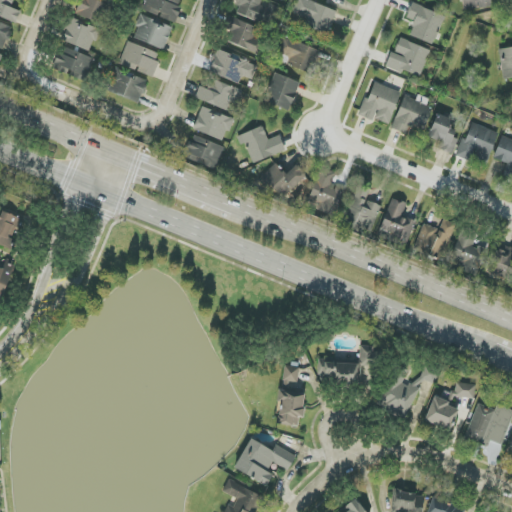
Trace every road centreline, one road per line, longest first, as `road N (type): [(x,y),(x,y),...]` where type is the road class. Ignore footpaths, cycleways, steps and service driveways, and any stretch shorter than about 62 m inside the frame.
road 1 (primary): [(110,197),(455,339)]
road 2 (residential): [(511,489),(423,456),(375,453),(340,465),(294,511)]
road 3 (primary): [(322,240),(125,160)]
road 4 (primary): [(511,315),(322,240)]
road 5 (residential): [(511,213),(330,135)]
road 6 (residential): [(330,135),(380,0)]
road 7 (residential): [(149,123),(163,114),(208,0)]
road 8 (residential): [(149,123),(35,83),(28,69)]
road 9 (tertiary): [(78,184),(43,283),(43,312)]
